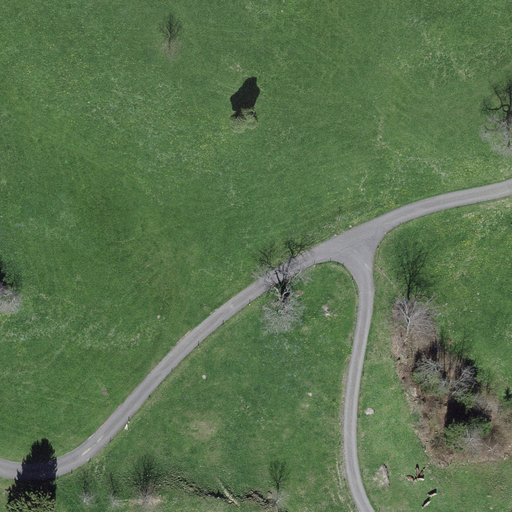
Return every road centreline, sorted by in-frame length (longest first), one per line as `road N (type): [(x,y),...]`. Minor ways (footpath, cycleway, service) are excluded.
road 1 (unclassified): [(352,234),(237,302),(91,447),(52,468),(0,465)]
road 2 (unclassified): [(352,234),(365,300),(349,427),(355,489),(366,511)]
road 3 (unclassified): [(511,187),(446,199),(352,234)]
